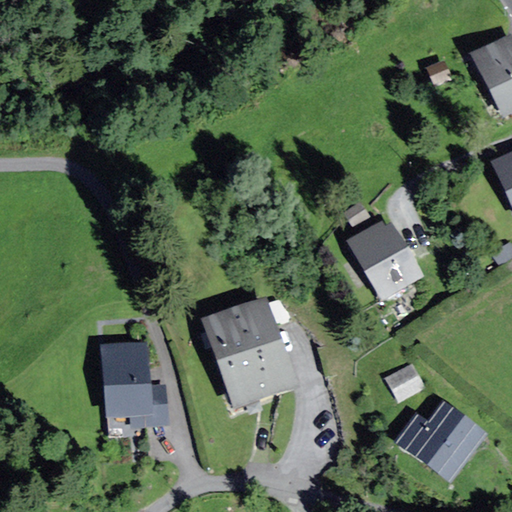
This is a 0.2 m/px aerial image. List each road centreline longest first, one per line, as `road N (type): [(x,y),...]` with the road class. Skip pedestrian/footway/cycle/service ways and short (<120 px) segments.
road 1 (residential): [(375,511),(217,486),(157,511)]
road 2 (residential): [(511,141),(414,184),(406,192),(414,229)]
